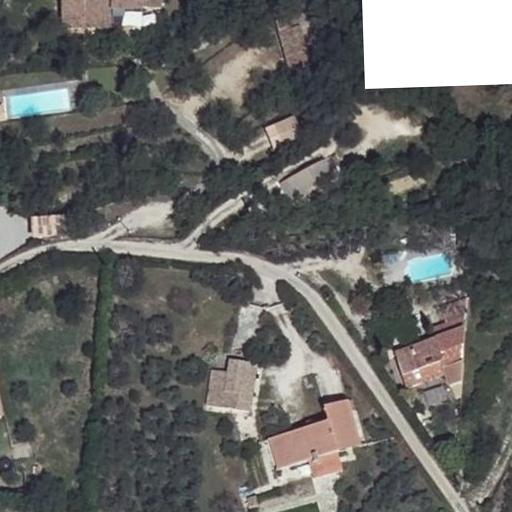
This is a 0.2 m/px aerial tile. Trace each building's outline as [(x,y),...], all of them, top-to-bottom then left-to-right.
[(64,0),(63,22),(86,24),(87,19),(113,20),(113,11),(113,0),(64,0)] [(163,0),(113,0),(113,11),(163,14),(163,0)] [(300,17),(279,17),(279,26),(300,27),(300,17)] [(86,24),(63,22),(62,27),(113,31),(113,20),(87,19),(86,24)] [(300,27),(279,26),(279,53),(300,53),(300,46),(300,27)] [(310,27),(300,27),(300,46),(309,46),(310,27)] [(335,181),(325,162),(283,186),(293,204),(335,181)] [(465,355),(460,288),(426,308),(431,318),(395,339),(414,371),(448,350),(456,362),(465,355)] [(230,358),(227,373),(211,369),(203,404),(249,415),(260,365),(230,358)] [(329,406),(284,422),(293,454),(311,449),(312,454),(319,451),(318,447),(340,440),(336,431),(340,430),(362,421),(349,382),(324,391),(329,406)] [(365,430),(362,421),(340,430),(340,440),(365,430)] [(284,422),(272,426),(281,458),(293,454),(284,422)] [(347,455),(340,440),(318,447),(319,451),(312,454),(316,465),(347,455)]
